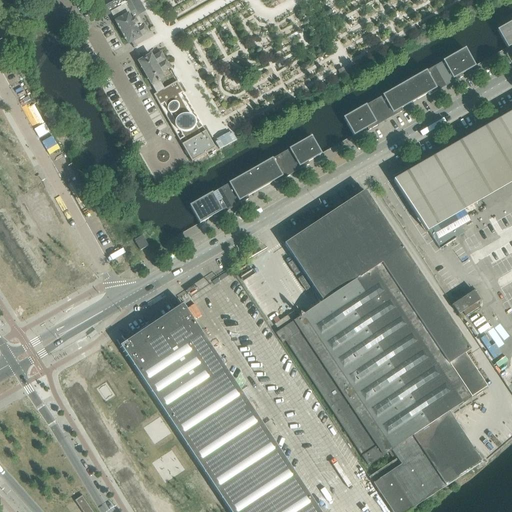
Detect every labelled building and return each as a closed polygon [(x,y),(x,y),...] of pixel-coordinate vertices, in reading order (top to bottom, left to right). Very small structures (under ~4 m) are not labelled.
[(138,17),(146,13),(138,0),(117,0),(103,8),(108,16),(111,14),(116,22),(115,22),(128,45),(131,43),(131,44),(131,43),(132,43),(131,43),(140,38),(140,37),(147,32),(144,26),(143,26),(138,17)] [(511,22),(497,31),(505,44),(507,49),(511,45),(511,22)] [(461,75),(475,67),(465,50),(434,67),(446,87),(463,77),(461,75)] [(163,78),(161,73),(169,68),(161,53),(152,58),(150,56),(142,61),(141,60),(141,61),(138,62),(151,85),(156,93),(163,90),(158,81),(163,78)] [(352,79),(354,77),(356,75),(356,72),(356,69),(355,66),(353,63),(348,66),(350,69),(350,70),(350,71),(350,72),(349,72),(348,73),(347,73),(346,73),(345,73),(345,72),(343,69),(338,72),(340,75),(341,77),(344,79),(346,80),(349,80),(352,79)] [(446,87),(434,67),(425,72),(437,92),(446,87)] [(401,109),(427,94),(428,97),(437,92),(425,72),(374,101),(386,121),(403,112),(401,109)] [(156,93),(153,95),(159,106),(169,101),(169,100),(172,98),(173,99),(183,93),(177,82),(163,90),(156,93)] [(169,101),(159,106),(182,146),(206,133),(183,93),(173,99),(172,98),(169,100),(169,101)] [(386,121),(374,101),(343,119),(350,131),(353,136),(367,129),(368,131),(386,121)] [(511,112),(393,181),(426,233),(428,232),(425,228),(430,225),(431,224),(432,225),(434,228),(463,211),(464,212),(511,183),(511,112)] [(206,133),(182,146),(192,163),(216,150),(206,133)] [(231,133),(215,142),(219,149),(235,140),(234,138),(231,133)] [(308,162),(321,155),(319,152),(311,138),(280,155),(292,175),(309,165),(308,162)] [(292,175),(280,155),(250,172),(260,190),(273,182),(274,185),(292,175)] [(247,197),(260,190),(250,172),(220,189),(231,209),(249,199),(247,197)] [(231,209),(220,189),(190,207),(193,213),(199,223),(213,217),(214,219),(231,209)] [(487,388),(464,354),(469,351),(365,193),(364,192),(284,245),(322,302),(301,316),(299,314),(299,315),(295,312),(275,325),(279,331),(279,332),(276,334),(283,344),(286,342),(368,466),(381,458),(389,452),(394,461),(369,478),(391,511),(407,511),(443,489),(482,463),(449,412),(461,404),(469,399),(487,388)] [(430,225),(425,228),(428,232),(439,250),(456,239),(456,238),(463,234),(459,227),(469,222),(464,212),(463,211),(434,228),(432,225),(431,224),(430,225)] [(148,247),(146,243),(142,237),(134,241),(140,251),(148,247)] [(473,291),(451,305),(458,315),(462,312),(465,317),(479,308),(476,304),(479,301),(473,291)] [(121,346),(120,346),(125,353),(200,466),(230,511),(319,511),(182,305),(174,311),(121,346)] [(79,499),(74,502),(77,506),(80,510),(81,511),(92,511),(90,508),(88,504),(82,496),(79,499)]
